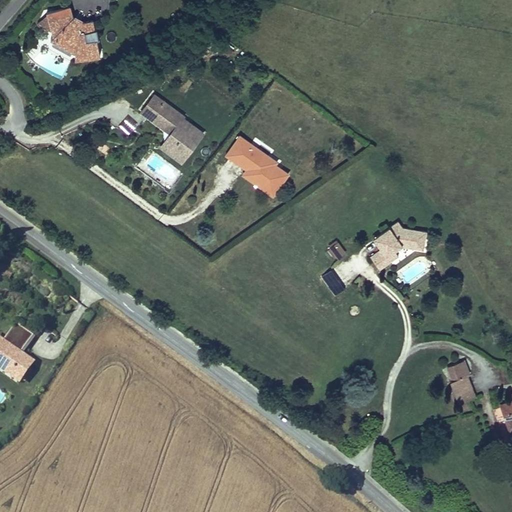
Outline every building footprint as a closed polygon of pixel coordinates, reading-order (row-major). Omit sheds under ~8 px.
[(68,10),(49,16),(56,39),(50,41),(75,58),(73,63),(99,55),(96,45),(100,43),(98,32),(93,33),(90,24),(82,27),(80,32),(71,28),(72,25),(68,10)] [(50,41),(56,39),(49,16),(44,17),(47,31),(50,41)] [(72,25),(71,28),(80,32),(82,27),(83,24),(74,20),(72,25)] [(73,63),(75,58),(50,41),(47,44),(73,63)] [(229,59),(233,50),(225,46),(221,55),(229,59)] [(99,55),(73,63),(75,68),(100,61),(99,55)] [(176,120),(146,99),(141,105),(132,117),(162,139),(159,143),(160,148),(175,159),(180,159),(191,142),(182,136),(186,130),(174,122),(176,120)] [(195,137),(186,130),(182,136),(191,142),(195,137)] [(225,156),(246,170),(241,176),(275,198),(293,171),(238,135),(225,156)] [(160,148),(159,143),(153,151),(175,166),(180,159),(175,159),(160,148)] [(371,266),(377,273),(389,264),(384,258),(392,253),(400,247),(422,250),(423,234),(401,231),(396,222),(377,235),(382,242),(374,248),(377,253),(368,260),(371,266)] [(369,241),(374,248),(382,242),(377,235),(369,241)] [(326,248),(337,260),(347,252),(336,240),(326,248)] [(384,258),(389,264),(396,259),(392,253),(384,258)] [(35,336),(16,323),(4,339),(0,336),(0,370),(21,385),(36,362),(23,353),(35,336)] [(444,380),(451,393),(465,387),(468,385),(462,372),(444,380)] [(475,409),(465,387),(451,393),(447,395),(457,417),(475,409)] [(511,412),(500,417),(511,443),(511,442),(511,412)]
